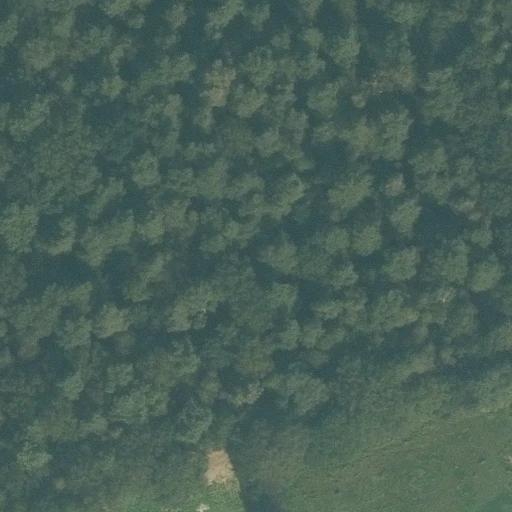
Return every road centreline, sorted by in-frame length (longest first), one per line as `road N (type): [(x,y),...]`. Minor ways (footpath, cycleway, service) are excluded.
road 1 (track): [(511,353),(48,511)]
road 2 (track): [(439,0),(511,316)]
